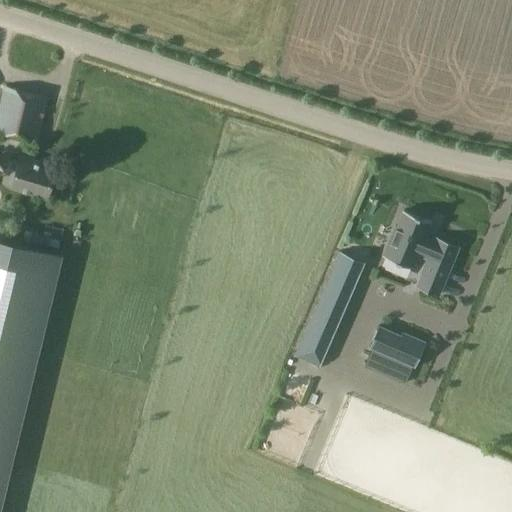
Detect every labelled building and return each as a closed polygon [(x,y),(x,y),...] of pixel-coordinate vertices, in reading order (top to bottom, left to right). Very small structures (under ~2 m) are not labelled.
[(47,97),(4,87),(0,103),(0,131),(37,141),(47,97)] [(11,188),(19,162),(10,159),(2,185),(11,188)] [(19,162),(11,188),(48,197),(55,170),(19,160),(19,162)] [(395,225),(382,256),(412,268),(417,255),(419,249),(429,254),(427,259),(416,286),(438,295),(458,247),(436,238),(434,242),(433,244),(423,240),(424,238),(431,221),(403,210),(397,226),(395,225)] [(0,510),(61,257),(0,242),(0,510)] [(352,281),(327,270),(287,361),(312,372),(323,348),(319,346),(345,287),(348,289),(352,281)] [(379,325),(369,347),(414,367),(425,342),(402,332),(401,335),(379,325)]
